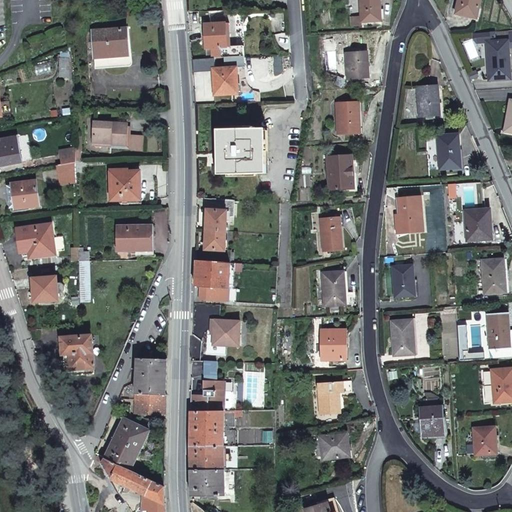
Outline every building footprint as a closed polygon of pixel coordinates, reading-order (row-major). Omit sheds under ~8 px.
[(360,0),(361,16),(362,22),(382,21),(380,0),(360,0)] [(459,0),(456,13),(477,18),(481,0),(459,0)] [(362,22),(361,16),(350,17),(351,27),(362,26),(362,22)] [(214,58),(225,57),(245,57),(244,46),(231,47),(227,47),(226,24),(226,17),(217,17),(217,24),(205,25),(206,49),(213,48),(214,58)] [(129,66),(128,56),(127,29),(93,31),(95,58),(96,69),(129,66)] [(496,41),(508,41),(508,31),(495,31),(496,41)] [(488,32),(472,33),(472,37),(477,43),(489,42),(488,32)] [(490,62),(489,62),(490,80),(511,79),(508,41),(496,41),(489,42),(490,62)] [(347,54),(348,78),(369,77),(368,52),(347,54)] [(213,69),(215,95),(239,94),(238,68),(245,67),(245,57),(225,57),(225,69),(213,69)] [(69,70),(69,59),(61,59),(61,70),(69,70)] [(440,115),(438,86),(418,87),(420,116),(427,116),(434,116),(440,115)] [(337,103),(338,134),(361,133),(360,102),(337,103)] [(126,146),(127,124),(94,122),(93,142),(111,143),(111,145),(126,146)] [(266,174),(266,128),(216,129),(217,175),(266,174)] [(438,136),(440,169),(461,168),(459,134),(438,136)] [(145,135),(127,135),(126,146),(131,151),(144,152),(145,135)] [(0,156),(2,165),(23,161),(18,137),(0,140),(0,156)] [(76,162),(75,148),(60,151),(62,164),(74,163),(76,162)] [(328,157),(330,190),(347,189),(354,188),(353,173),(352,155),(328,157)] [(85,167),(84,161),(81,161),(77,161),(76,161),(76,162),(76,172),(82,172),(82,167),(85,167)] [(60,176),(76,173),(74,163),(62,164),(57,165),(60,176)] [(128,170),(111,170),(112,200),(119,200),(128,200),(137,199),(137,191),(141,191),(140,171),(128,172),(128,170)] [(15,208),(15,209),(40,206),(37,181),(12,184),(12,185),(15,208)] [(421,220),(420,197),(398,199),(399,209),(402,208),(403,214),(399,214),(396,214),(398,234),(424,232),(423,220),(421,220)] [(492,227),(490,209),(465,211),(468,241),(488,240),(488,227),(492,227)] [(225,249),(225,210),(204,211),(204,248),(225,249)] [(321,219),(324,251),(343,250),(341,217),(321,219)] [(29,251),(30,258),(56,254),(52,225),(18,229),(21,253),(29,251)] [(151,226),(118,226),(118,251),(128,251),(151,250),(153,250),(153,226),(151,226)] [(79,248),(79,249),(79,261),(89,261),(89,251),(83,251),(83,248),(79,248)] [(483,261),(485,294),(507,292),(504,259),(483,261)] [(224,262),(193,260),(190,260),(189,285),(195,285),(201,286),(223,288),(224,262)] [(79,261),(79,262),(80,302),(89,302),(89,261),(79,261)] [(393,267),(395,298),(416,296),(413,265),(393,267)] [(323,273),(325,306),(331,305),(332,311),(339,310),(339,305),(346,305),(344,272),(323,273)] [(58,284),(57,276),(32,278),(34,303),(59,301),(58,293),(60,293),(62,292),(63,292),(64,290),(64,288),(64,286),(63,285),(61,284),(60,284),(58,284)] [(201,286),(195,285),(194,298),(223,300),(223,288),(201,286)] [(490,350),(511,348),(510,330),(509,313),(488,314),(490,350)] [(235,344),(236,319),(207,319),(207,327),(209,327),(210,344),(235,344)] [(392,322),(395,355),(416,354),(413,320),(392,322)] [(323,330),(323,360),(346,360),(346,330),(323,330)] [(92,335),(62,338),(63,355),(65,376),(95,374),(94,367),(92,335)] [(142,413),(162,414),(162,358),(131,356),(130,358),(131,413),(135,413),(136,416),(142,417),(142,413)] [(511,368),(492,370),(495,403),(511,401),(511,368)] [(199,394),(188,394),(187,409),(221,409),(221,407),(221,390),(221,380),(199,381),(199,394)] [(352,381),(344,381),(345,393),(353,392),(352,381)] [(342,413),(340,393),(340,382),(318,383),(320,415),(342,413)] [(443,412),(443,407),(421,408),(423,436),(445,435),(444,431),(443,412)] [(221,409),(187,409),(187,445),(221,444),(221,409)] [(121,450),(131,454),(143,431),(120,418),(110,437),(124,443),(121,450)] [(474,428),(476,455),(497,454),(495,427),(474,428)] [(348,433),(320,437),(323,460),(348,456),(346,446),(349,445),(348,433)] [(124,469),(131,454),(121,450),(124,443),(110,437),(98,458),(124,469)] [(221,444),(187,445),(187,469),(221,468),(221,444)] [(236,468),(235,444),(234,444),(227,444),(227,468),(236,468)] [(92,457),(106,479),(139,493),(138,510),(140,510),(140,511),(162,511),(161,486),(124,469),(98,458),(94,455),(92,457)] [(221,468),(187,469),(188,492),(188,495),(221,494),(221,468)] [(197,499),(194,503),(206,511),(215,511),(216,511),(204,502),(197,499)] [(191,501),(188,501),(188,511),(195,511),(196,511),(206,511),(194,503),(191,501)] [(305,510),(305,511),(332,511),(330,503),(305,510)]
